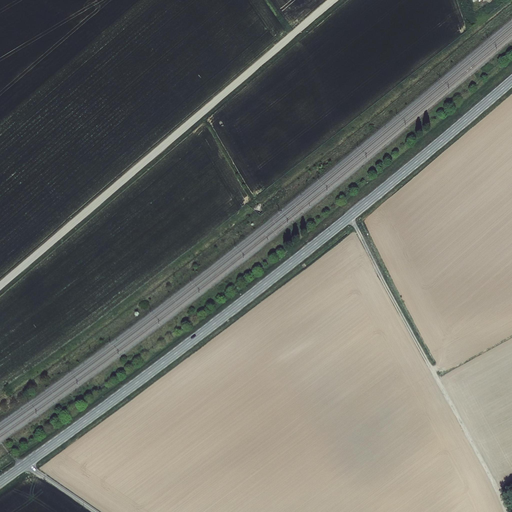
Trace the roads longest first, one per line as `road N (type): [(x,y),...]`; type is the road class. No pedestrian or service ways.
road 1 (secondary): [(511,80),(252,294),(24,465)]
road 2 (unclassified): [(333,0),(0,286)]
road 3 (track): [(349,216),(504,511)]
